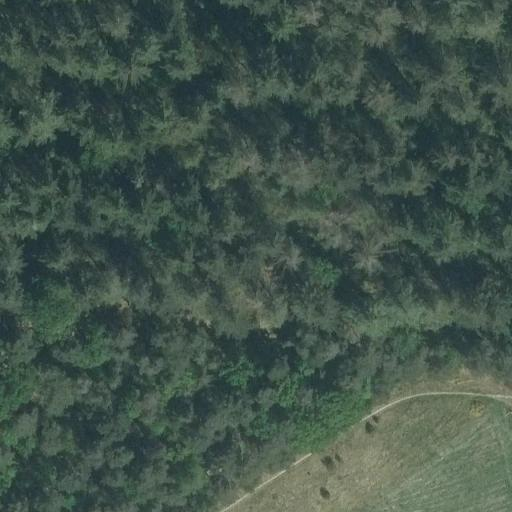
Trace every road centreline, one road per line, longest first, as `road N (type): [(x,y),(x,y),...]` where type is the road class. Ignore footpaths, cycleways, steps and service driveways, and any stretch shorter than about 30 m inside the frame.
road 1 (track): [(511,307),(0,310)]
road 2 (track): [(511,389),(499,382),(409,382),(213,511)]
